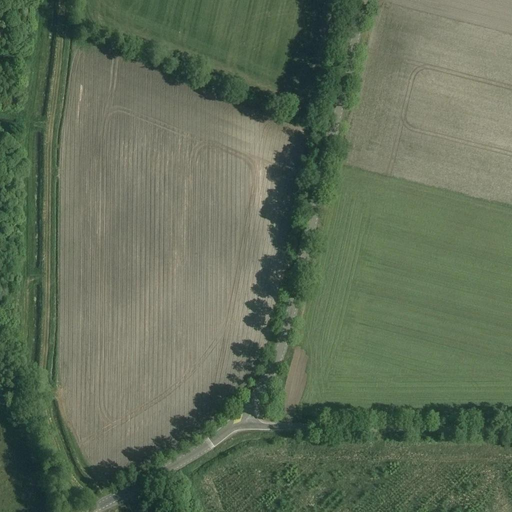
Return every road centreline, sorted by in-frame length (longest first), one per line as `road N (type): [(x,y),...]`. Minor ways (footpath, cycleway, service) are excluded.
road 1 (track): [(62,0),(42,391),(56,457),(92,511)]
road 2 (tertiary): [(362,0),(286,329),(263,387),(241,416)]
road 3 (unclassified): [(241,416),(259,426),(511,430)]
road 4 (tertiary): [(241,416),(203,448),(91,511)]
